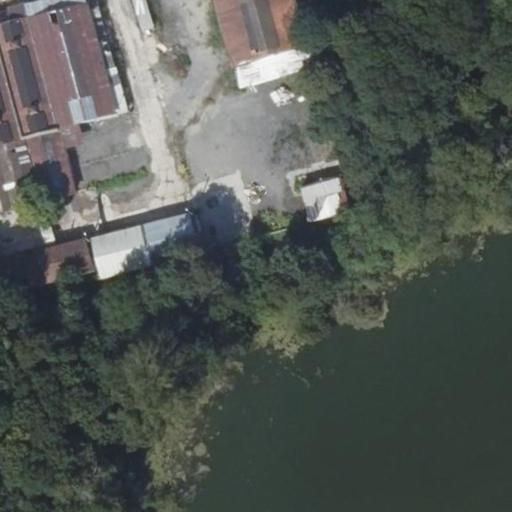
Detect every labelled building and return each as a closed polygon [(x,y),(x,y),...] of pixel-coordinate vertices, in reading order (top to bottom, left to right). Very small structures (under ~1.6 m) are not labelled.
[(127,114),(96,0),(71,0),(0,18),(0,31),(85,9),(113,118),(127,114)] [(311,50),(297,0),(217,0),(236,70),(311,50)] [(113,118),(85,9),(0,31),(0,197),(4,213),(76,194),(60,132),(80,126),(113,118)] [(198,85),(194,66),(161,75),(166,93),(198,85)] [(96,189),(80,126),(60,132),(76,194),(96,189)] [(303,187),(314,222),(349,210),(338,176),(303,187)] [(102,280),(198,254),(188,216),(92,242),(102,280)] [(0,296),(90,273),(83,244),(39,256),(11,263),(0,265),(0,296)] [(39,256),(36,244),(8,251),(11,263),(39,256)]
